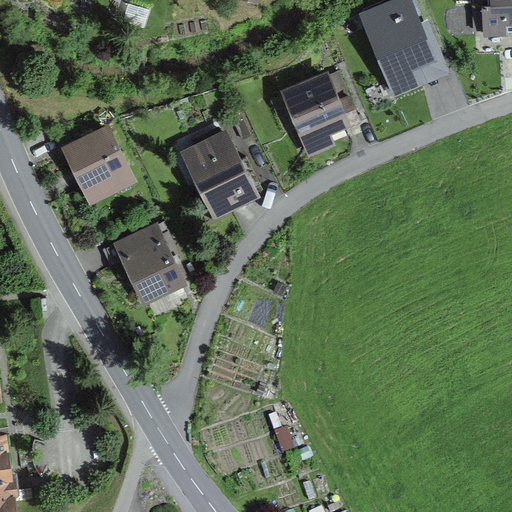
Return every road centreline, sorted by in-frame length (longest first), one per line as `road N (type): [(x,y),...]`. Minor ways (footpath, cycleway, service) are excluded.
road 1 (residential): [(511,101),(353,165),(254,237),(216,297),(159,430)]
road 2 (tertiary): [(0,130),(68,275),(159,430)]
